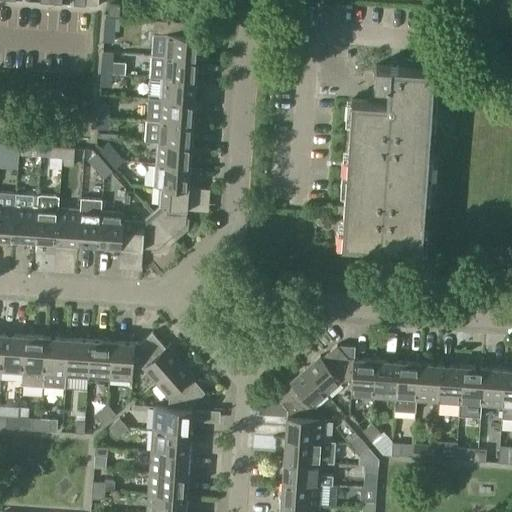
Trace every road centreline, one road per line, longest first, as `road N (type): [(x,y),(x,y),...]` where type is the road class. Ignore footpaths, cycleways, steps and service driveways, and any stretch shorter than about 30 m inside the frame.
road 1 (residential): [(182,291),(186,265),(223,228),(252,0)]
road 2 (residential): [(511,322),(334,311),(267,361),(244,362)]
road 3 (residential): [(182,291),(0,279)]
road 4 (residential): [(234,511),(244,362)]
